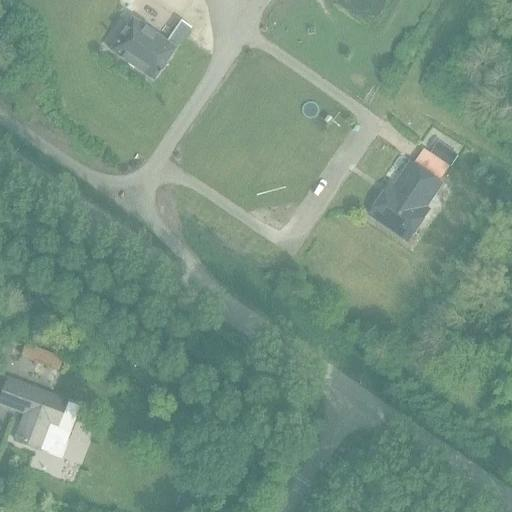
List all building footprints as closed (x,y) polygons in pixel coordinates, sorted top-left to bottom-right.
[(189,26),(184,23),(178,19),(163,41),(132,19),(110,51),(151,80),(189,26)] [(438,141),(430,152),(450,166),(458,155),(438,141)] [(381,197),(370,213),(405,237),(424,210),(420,207),(436,185),(409,167),(386,201),(381,197)] [(6,378),(0,393),(0,405),(21,414),(13,439),(37,449),(39,445),(58,453),(76,405),(64,400),(6,378)] [(183,484),(175,503),(189,509),(197,489),(183,484)]
